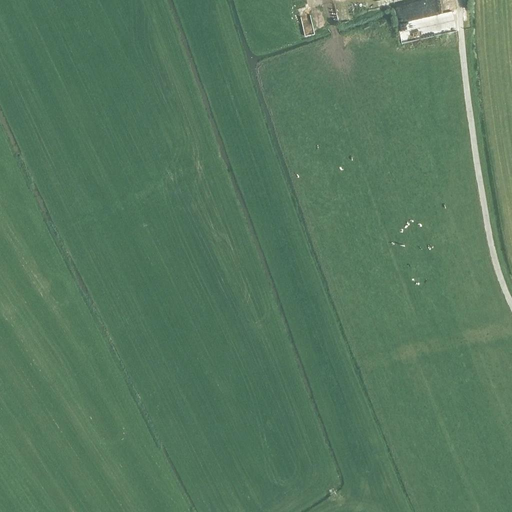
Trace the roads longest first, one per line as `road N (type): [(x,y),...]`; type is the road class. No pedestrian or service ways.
road 1 (track): [(385,511),(203,0)]
road 2 (track): [(511,309),(492,252),(459,0)]
